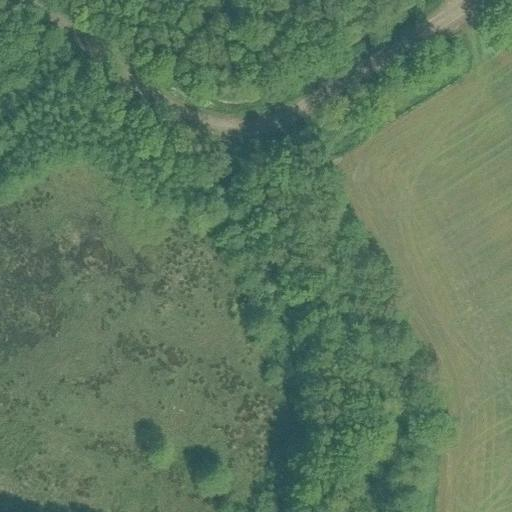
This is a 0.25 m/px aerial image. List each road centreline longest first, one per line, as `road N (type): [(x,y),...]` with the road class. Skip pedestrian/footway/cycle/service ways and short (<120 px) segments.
road 1 (unclassified): [(27,0),(167,105),(220,128),(247,130),(302,108),(476,0)]
road 2 (track): [(265,127),(312,232),(357,294),(394,409),(375,511)]
